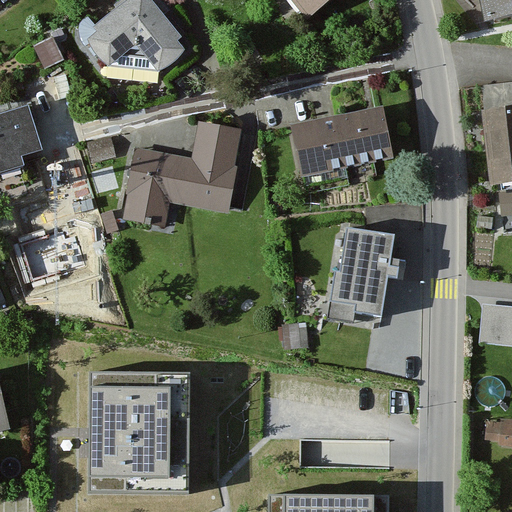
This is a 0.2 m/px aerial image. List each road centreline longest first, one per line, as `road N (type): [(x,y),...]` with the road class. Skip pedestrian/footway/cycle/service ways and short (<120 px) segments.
road 1 (residential): [(431,48),(445,192),(436,511)]
road 2 (residential): [(44,95),(61,125),(84,129),(293,89),(431,48)]
